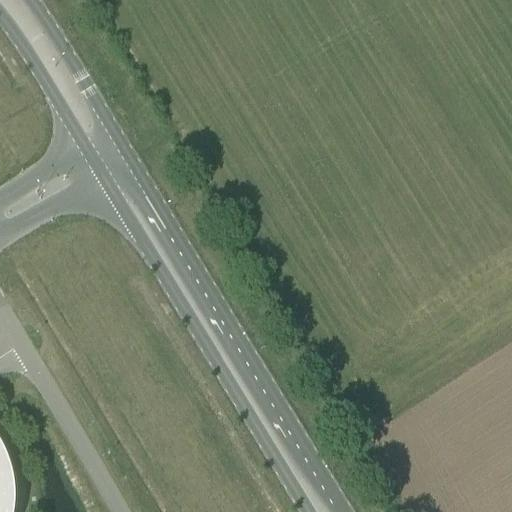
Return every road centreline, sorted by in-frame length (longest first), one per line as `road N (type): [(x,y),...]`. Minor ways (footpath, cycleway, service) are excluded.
road 1 (tertiary): [(343,511),(123,148)]
road 2 (tertiary): [(105,181),(306,511)]
road 3 (unclassified): [(0,311),(116,511)]
road 4 (tertiary): [(123,148),(29,0)]
road 5 (tertiary): [(0,19),(84,149)]
